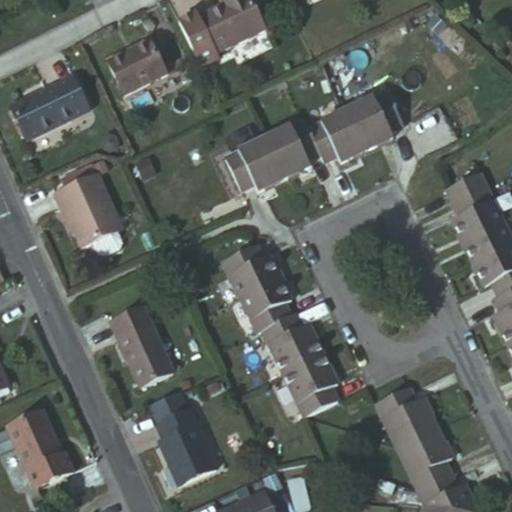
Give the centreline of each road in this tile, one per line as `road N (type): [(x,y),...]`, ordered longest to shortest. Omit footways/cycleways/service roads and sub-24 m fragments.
road 1 (residential): [(449,336),(387,199),(302,237),(366,374)]
road 2 (residential): [(7,232),(133,511)]
road 3 (residential): [(511,465),(449,336)]
road 4 (residential): [(114,0),(0,53)]
